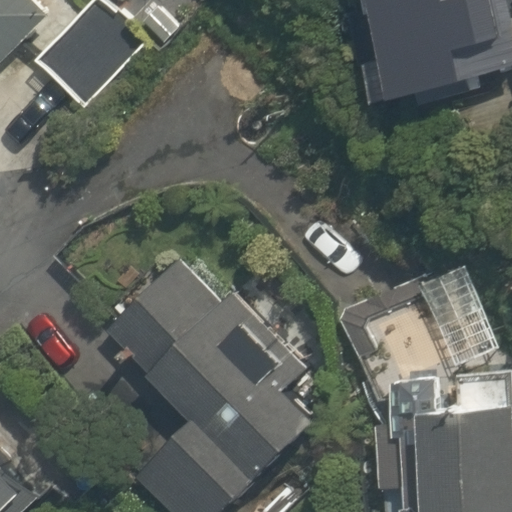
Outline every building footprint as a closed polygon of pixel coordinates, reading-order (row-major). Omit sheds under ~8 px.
[(0,0),(0,84),(62,19),(41,0),(0,0)] [(511,0),(368,0),(398,99),(511,65),(511,0)] [(196,423),(144,476),(180,511),(230,511),(317,424),(278,386),(302,362),(184,246),(160,270),(102,329),(196,423)] [(511,511),(511,358),(455,368),(446,309),(375,321),(384,379),(405,511),(511,511)] [(0,511),(31,511),(54,487),(0,438),(0,511)]
